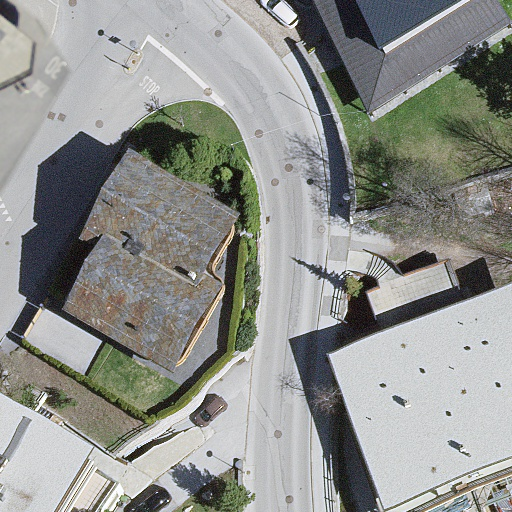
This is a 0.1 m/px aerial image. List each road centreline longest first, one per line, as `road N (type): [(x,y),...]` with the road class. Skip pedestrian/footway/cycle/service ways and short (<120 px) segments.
road 1 (tertiary): [(282,511),(295,209),(287,140),(252,76),(170,7)]
road 2 (residential): [(170,7),(0,284)]
